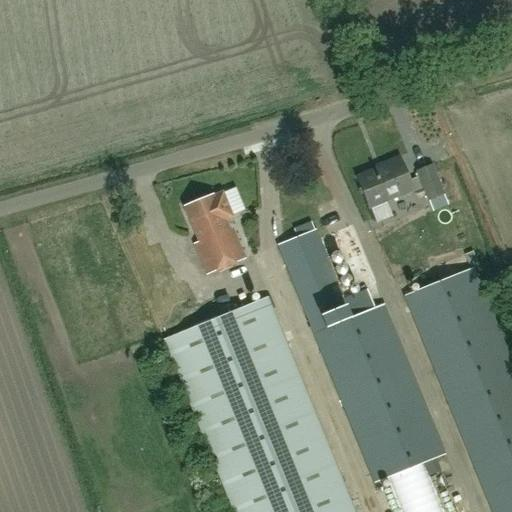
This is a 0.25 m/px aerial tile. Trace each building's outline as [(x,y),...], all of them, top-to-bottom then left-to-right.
[(356,177),(369,208),(412,190),(399,158),(383,164),(384,166),(356,177)] [(447,205),(431,166),(416,172),(432,211),(447,205)] [(222,193),(213,197),(213,195),(183,208),(198,243),(193,245),(205,276),(245,260),(228,219),(232,218),(232,217),(244,212),(234,189),(222,194),(222,193)] [(445,454),(384,304),(375,308),(367,288),(344,298),(317,229),(315,230),(312,222),(294,229),(297,237),(278,245),(374,483),(445,454)] [(493,511),(511,511),(511,363),(473,268),(406,296),(493,511)] [(233,511),(354,511),(267,298),(163,340),(233,511)]
